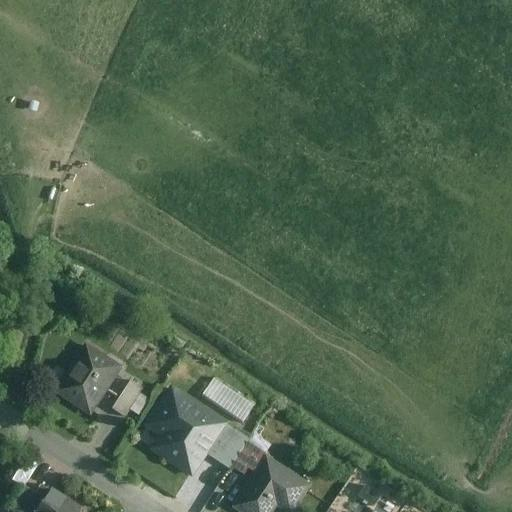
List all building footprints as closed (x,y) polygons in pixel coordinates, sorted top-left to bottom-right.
[(90,421),(122,373),(84,347),(51,395),(90,421)] [(145,398),(126,385),(108,412),(127,424),(145,398)] [(227,428),(167,388),(144,424),(154,431),(142,449),(190,480),(206,456),(228,470),(244,445),(224,432),(227,428)] [(229,508),(234,511),(272,511),(273,510),(275,511),(294,511),(310,488),(244,445),(228,470),(246,482),(229,508)] [(339,511),(347,511),(369,481),(356,472),(332,507),(339,511)] [(78,511),(48,493),(35,511),(78,511)]
